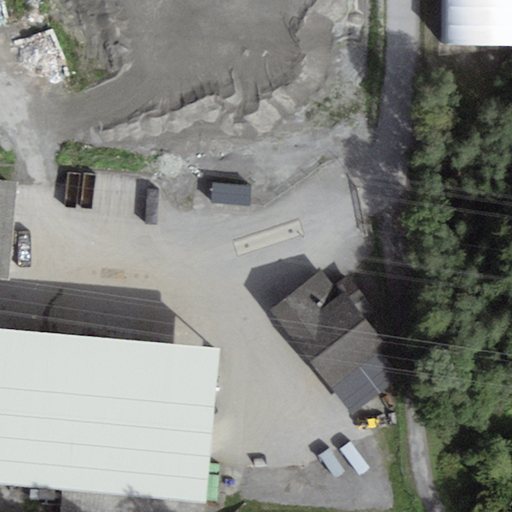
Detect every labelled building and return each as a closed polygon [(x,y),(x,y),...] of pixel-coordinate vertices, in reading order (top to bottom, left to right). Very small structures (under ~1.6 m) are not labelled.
[(511,0),(448,0),(448,44),(511,45),(511,0)] [(0,255),(14,256),(15,183),(0,183),(0,255)] [(252,213),(252,185),(217,185),(217,213),(252,213)] [(335,281),(285,321),(346,398),(396,358),(335,281)] [(222,350),(0,334),(0,491),(211,507),(222,350)]
